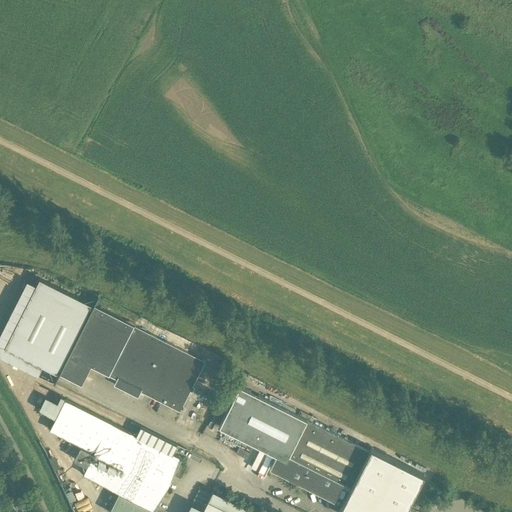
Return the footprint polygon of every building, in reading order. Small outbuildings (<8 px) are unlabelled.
[(94,305),(92,308),(39,281),(3,351),(57,378),(59,373),(76,382),(85,363),(180,411),(205,361),(94,305)] [(360,446),(352,441),(239,385),(219,426),(276,454),(269,467),(331,498),(338,485),(349,491),(338,511),(349,511),(380,452),(370,447),(369,450),(360,446)] [(98,415),(98,416),(65,399),(50,429),(81,445),(74,458),(87,465),(83,473),(91,477),(89,480),(96,483),(97,481),(118,491),(154,510),(162,494),(165,495),(169,488),(166,487),(181,457),(98,415)] [(246,458),(249,452),(239,447),(235,453),(246,458)] [(380,452),(349,511),(404,511),(424,473),(380,452)] [(180,477),(185,467),(180,464),(174,474),(180,477)] [(109,511),(152,511),(154,510),(118,491),(108,511),(109,511)] [(88,496),(75,501),(79,511),(92,505),(88,496)] [(233,511),(207,499),(200,511),(233,511)]
